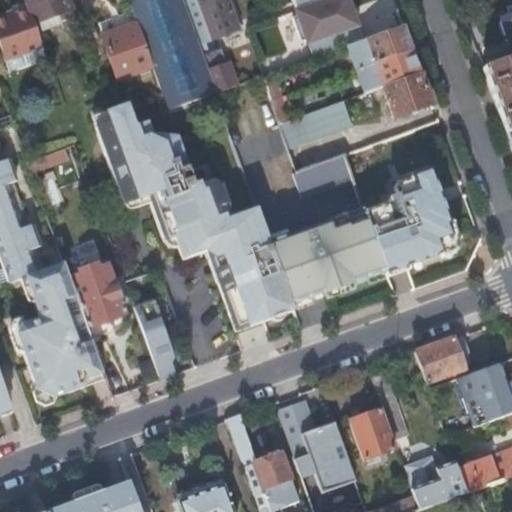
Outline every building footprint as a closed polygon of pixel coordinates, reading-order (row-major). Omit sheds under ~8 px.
[(58,15),(60,23),(73,18),(66,0),(24,0),(28,11),(0,21),(0,49),(10,75),(47,63),(36,31),(33,24),(58,15)] [(167,113),(214,96),(211,86),(210,84),(197,48),(197,47),(181,3),(179,0),(126,0),(136,25),(151,67),(167,113)] [(238,33),(225,0),(187,0),(181,3),(197,47),(197,48),(238,33)] [(290,0),(291,2),(292,2),(292,3),(295,12),(294,12),(296,17),(291,19),(300,43),(305,41),(306,46),(307,46),(357,27),(347,0),(290,0)] [(511,14),(499,19),(511,55),(511,14)] [(36,31),(60,23),(58,15),(33,24),(36,31)] [(116,80),(151,67),(136,25),(101,38),(116,80)] [(357,27),(307,46),(312,60),(345,48),(362,42),(357,27)] [(411,50),(403,27),(364,41),(362,42),(345,48),(354,71),(354,72),(411,50)] [(381,89),(420,75),(411,50),(354,72),(363,96),(381,89)] [(511,58),(482,69),(511,152),(511,58)] [(271,75),(261,79),(262,83),(269,102),(280,99),(271,75)] [(424,108),(431,105),(420,75),(381,89),(393,119),(416,111),(424,108)] [(227,80),(211,86),(214,96),(230,90),(231,90),(227,80)] [(280,99),(269,102),(278,127),(290,123),(281,98),(280,99)] [(278,127),(287,151),(352,128),(343,103),(290,123),(278,127)] [(236,333),(293,313),(291,308),(268,243),(266,237),(257,213),(229,223),(228,219),(232,218),(222,188),(203,195),(201,189),(200,187),(194,190),(188,175),(190,174),(178,142),(153,139),(149,127),(136,130),(135,125),(129,109),(114,114),(106,117),(109,127),(96,132),(98,138),(124,211),(125,210),(148,202),(150,208),(164,246),(176,242),(178,248),(184,263),(207,254),(236,333)] [(93,122),(96,132),(109,127),(106,117),(93,122)] [(58,402),(106,385),(103,379),(86,330),(68,281),(63,267),(45,273),(38,251),(40,250),(32,228),(29,229),(14,185),(17,183),(9,162),(5,163),(0,146),(0,258),(5,273),(10,287),(26,281),(40,321),(25,327),(23,322),(14,325),(10,333),(17,353),(24,357),(37,391),(38,395),(53,403),(58,402)] [(26,165),(29,175),(76,158),(73,148),(26,165)] [(352,183),(342,156),(295,173),(292,174),(302,201),(352,183)] [(366,223),(382,267),(399,261),(400,264),(404,267),(441,254),(445,243),(450,241),(444,227),(447,226),(428,172),(395,185),(393,189),(396,198),(387,201),(389,205),(363,214),(366,223)] [(215,184),(201,189),(203,195),(222,188),(221,188),(219,185),(217,184),(215,184)] [(131,214),(150,208),(148,202),(125,210),(125,211),(127,213),(129,214),(131,214)] [(268,243),(291,308),(384,274),(382,267),(366,223),(363,214),(361,210),(288,236),(268,243)] [(266,237),(268,243),(288,236),(285,230),(266,237)] [(171,250),(178,248),(176,242),(164,246),(165,246),(166,248),(168,250),(170,250),(171,250)] [(68,281),(86,330),(124,316),(120,305),(111,281),(106,267),(95,271),(94,267),(78,272),(80,277),(68,281)] [(5,273),(0,274),(0,290),(10,287),(5,273)] [(111,281),(120,305),(129,302),(125,291),(120,278),(111,281)] [(151,301),(131,308),(158,381),(174,375),(170,361),(173,359),(151,301)] [(460,335),(413,352),(425,384),(463,371),(458,358),(467,355),(460,335)] [(382,364),(367,369),(381,408),(397,449),(411,444),(382,364)] [(0,417),(10,414),(0,386),(0,417)] [(444,438),(511,413),(511,393),(455,414),(449,398),(443,400),(441,395),(430,399),(444,438)] [(304,401),(276,411),(300,479),(314,474),(321,493),(354,481),(333,423),(315,430),(304,401)] [(397,449),(381,408),(349,420),(364,461),(397,449)] [(511,432),(511,413),(444,438),(451,455),(511,432)] [(239,415),(224,421),(257,511),(274,511),(298,502),(279,451),(267,455),(268,459),(256,463),(239,415)] [(465,494),(498,482),(490,457),(456,469),(465,494)] [(419,511),(465,494),(456,469),(454,463),(435,469),(437,474),(438,479),(424,484),(411,489),(415,498),(419,511)] [(438,479),(437,474),(423,480),(424,484),(438,479)] [(76,511),(74,504),(52,511),(137,511),(127,485),(99,495),(102,503),(77,511),(76,511)] [(232,511),(223,486),(177,502),(180,511),(232,511)] [(99,495),(74,504),(76,511),(77,511),(102,503),(99,495)] [(394,511),(415,511),(419,511),(415,498),(392,506),(394,511)]
